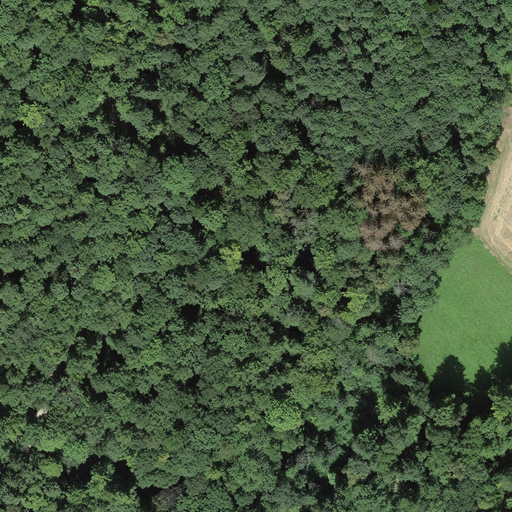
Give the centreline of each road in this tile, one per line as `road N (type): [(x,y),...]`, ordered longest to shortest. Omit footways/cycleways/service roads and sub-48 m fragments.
road 1 (track): [(17,511),(92,253),(111,110),(155,0)]
road 2 (track): [(62,0),(0,124)]
